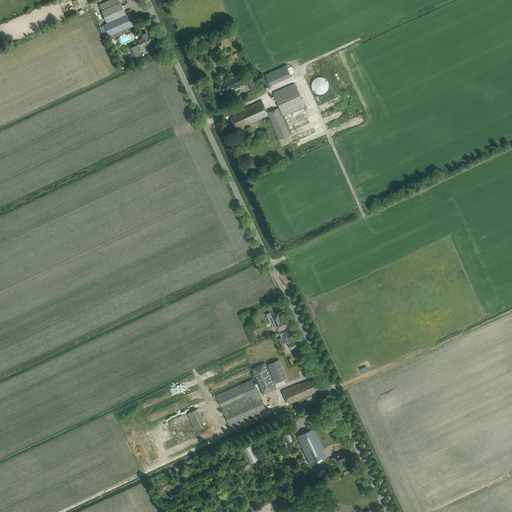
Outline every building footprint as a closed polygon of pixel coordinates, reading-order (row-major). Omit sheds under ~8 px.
[(108,8),(105,9),(102,10),(107,22),(100,26),(105,37),(137,23),(132,13),(131,13),(130,10),(126,12),(127,14),(126,14),(121,2),(118,3),(114,5),(111,6),(108,8)] [(151,35),(148,36),(147,32),(141,35),(142,39),(138,41),(139,44),(130,48),(134,57),(141,54),(138,48),(154,41),(152,38),(152,37),(152,36),(151,36),(151,35)] [(286,65),(264,75),(269,86),(291,77),(286,65)] [(243,86),(238,75),(229,79),(230,79),(225,81),(226,83),(220,86),(223,93),(226,92),(227,94),(243,86)] [(328,92),(326,76),(313,78),(314,94),(328,92)] [(258,88),(253,77),(246,80),(251,91),(258,88)] [(272,93),(283,117),(305,107),(294,83),(272,93)] [(251,123),(268,116),(261,101),(232,114),(233,117),(231,118),(235,127),(241,124),(242,126),(247,124),(247,125),(251,123)] [(268,113),(280,140),(289,135),(278,109),(268,113)] [(287,319),(280,322),(277,315),(272,318),(278,332),(284,329),(290,326),(289,324),(290,324),(288,320),(287,320),(287,319)] [(292,328),(283,332),(279,334),(284,344),(287,343),(288,344),(297,341),(294,336),(295,335),(292,328)] [(297,341),(288,344),(291,350),(299,346),(297,341)] [(279,360),(268,365),(276,383),(287,378),(279,360)] [(276,388),(265,363),(253,368),(264,394),(276,388)] [(266,410),(260,396),(252,379),(240,385),(216,395),(222,411),(223,410),(223,412),(230,426),(266,410)] [(314,391),(319,389),(315,380),(309,382),(308,381),(299,385),(299,384),(282,391),(288,404),(310,395),(310,394),(315,392),(314,391)] [(194,429),(204,426),(198,409),(188,412),(194,429)] [(314,428),(297,436),(310,463),(326,456),(323,449),(314,428)] [(245,448),(251,463),(258,460),(252,445),(245,448)] [(335,456),(334,457),(331,459),(333,463),(337,461),(338,463),(346,460),(343,453),(335,456)]
